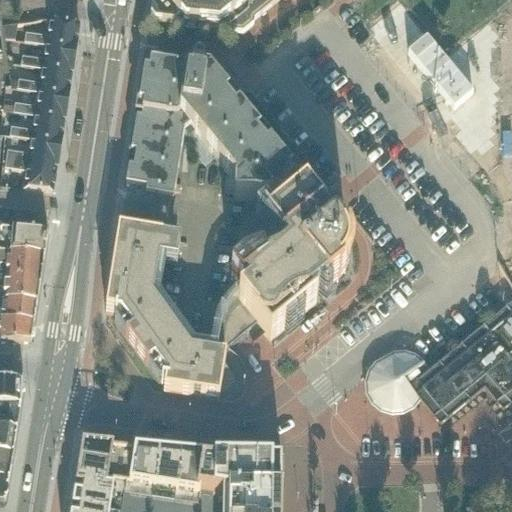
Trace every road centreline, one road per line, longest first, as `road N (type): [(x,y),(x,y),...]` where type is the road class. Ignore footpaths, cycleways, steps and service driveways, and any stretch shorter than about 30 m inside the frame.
road 1 (residential): [(78,401),(233,432),(283,426),(298,415)]
road 2 (secondary): [(83,212),(114,15)]
road 3 (residential): [(338,470),(511,474)]
road 4 (secondary): [(64,384),(78,243)]
road 5 (secondary): [(78,243),(44,380)]
